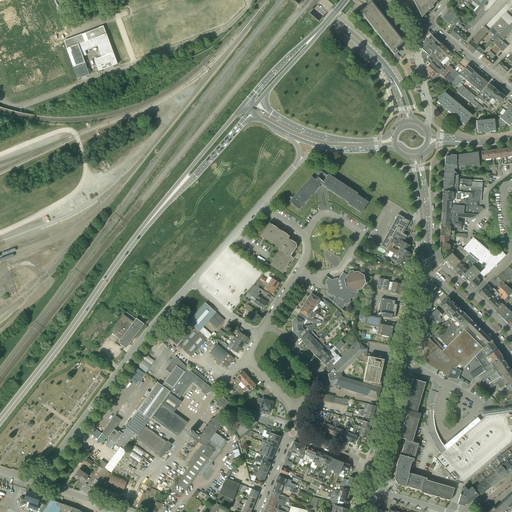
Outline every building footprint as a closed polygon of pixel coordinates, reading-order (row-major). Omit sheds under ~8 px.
[(243,6),(241,0),(227,0),(229,5),(218,8),(220,15),(224,14),(223,11),(230,8),(231,10),(243,6)] [(379,0),(372,0),(371,2),(362,12),(361,11),(360,12),(389,50),(397,60),(400,58),(396,54),(400,51),(397,47),(403,43),(395,33),(379,0)] [(412,0),(421,18),(422,18),(422,17),(429,10),(433,8),(432,6),(437,0),(412,0)] [(479,7),(478,8),(474,12),(477,13),(478,12),(479,10),(480,10),(483,6),(487,1),(485,0),(473,0),(472,1),(476,4),(479,7)] [(449,10),(456,16),(458,14),(451,8),(449,10)] [(456,16),(449,10),(447,13),(454,19),(455,17),(456,16)] [(454,19),(447,13),(445,15),(452,21),(454,19)] [(511,22),(511,18),(507,13),(505,15),(503,16),(501,18),(499,20),(498,22),(496,24),(494,26),(492,28),(497,32),(494,36),(490,40),(485,45),(486,45),(482,45),(480,48),(476,45),(470,51),(478,58),(492,43),(496,39),(500,34),(503,32),(505,30),(507,28),(509,25),(511,23),(511,22)] [(160,27),(163,37),(186,31),(183,21),(160,27)] [(461,26),(458,24),(455,28),(454,27),(451,30),(452,30),(449,34),(455,39),(460,32),(457,30),(461,26)] [(455,39),(462,45),(468,38),(464,34),(467,31),(471,27),(467,24),(460,32),(455,39)] [(94,59),(99,71),(117,64),(103,26),(84,34),(64,41),(78,79),(87,75),(89,75),(81,52),(97,46),(101,57),(94,59)] [(478,43),(489,32),(484,27),(472,39),(474,40),(478,43)] [(496,39),(501,43),(505,39),(504,38),(500,34),(496,39)] [(426,61),(433,53),(438,47),(440,44),(432,35),(423,45),(424,46),(421,49),(422,50),(423,58),(426,61)] [(470,51),(476,45),(478,43),(474,40),(473,42),(470,40),(465,47),(470,51)] [(433,53),(437,57),(445,48),(441,43),(440,44),(438,47),(433,53)] [(495,45),(491,50),(493,52),(492,53),(493,54),(485,64),(490,68),(495,62),(492,59),(496,55),(496,54),(500,50),(495,45)] [(445,48),(437,57),(436,58),(441,62),(444,59),(447,56),(449,59),(453,55),(450,53),(451,52),(445,48)] [(485,56),(484,55),(480,60),(481,61),(485,64),(493,54),(492,53),(490,52),(489,51),(485,56)] [(437,57),(433,53),(426,61),(424,64),(426,65),(424,67),(426,69),(425,70),(435,80),(440,74),(450,84),(455,79),(449,74),(451,72),(447,69),(446,68),(443,72),(441,70),(442,68),(439,65),(441,62),(436,58),(437,57)] [(500,62),(492,70),(497,74),(510,61),(508,59),(502,64),(500,62)] [(510,61),(497,74),(501,77),(509,70),(507,69),(511,63),(511,62),(510,61)] [(449,74),(455,79),(459,74),(457,72),(455,74),(452,72),(454,70),(449,65),(446,68),(447,69),(451,72),(449,74)] [(466,81),(473,71),(473,70),(472,70),(472,69),(471,69),(471,68),(470,68),(470,67),(469,67),(467,65),(459,74),(455,79),(450,84),(455,89),(460,83),(462,85),(466,81)] [(473,71),(466,81),(480,92),(488,83),(482,78),(482,77),(480,75),(479,76),(473,71)] [(489,84),(482,92),(479,96),(478,95),(476,98),(478,100),(480,97),(481,98),(481,99),(492,86),(490,85),(491,84),(490,83),(489,84)] [(475,97),(462,85),(456,91),(480,111),(483,108),(481,106),(473,99),(475,97)] [(484,102),(485,101),(495,89),(493,87),(494,87),(493,86),(492,87),(492,86),(481,99),(484,102)] [(495,89),(485,101),(488,103),(492,98),(494,100),(500,93),(499,92),(499,91),(498,91),(496,90),(497,89),(496,89),(495,89)] [(445,108),(451,113),(458,104),(445,92),(437,102),(443,107),(442,108),(444,109),(445,108)] [(500,93),(494,100),(496,101),(493,104),(496,106),(497,105),(498,106),(505,97),(505,96),(504,95),(503,96),(500,93)] [(472,115),(458,104),(451,113),(456,118),(456,119),(458,121),(459,120),(464,125),(465,124),(469,119),(472,115)] [(511,104),(500,118),(505,123),(509,126),(511,122),(511,104)] [(495,128),(495,121),(494,119),(476,121),(477,128),(477,133),(485,132),(485,133),(488,133),(488,132),(496,131),(495,128)] [(494,159),(499,158),(501,158),(506,157),(505,149),(493,150),(494,159)] [(482,160),(487,159),(489,159),(494,159),(493,150),(481,152),(482,160)] [(478,152),(456,155),(450,155),(450,156),(446,156),(445,157),(444,165),(460,166),(465,166),(470,166),(473,167),(480,167),(478,152)] [(444,165),(444,173),(454,174),(456,174),(456,172),(454,171),(454,169),(465,170),(465,166),(460,166),(444,165)] [(299,210),(315,192),(320,186),(323,186),(349,203),(348,204),(361,213),(368,202),(357,195),(358,193),(328,174),(327,175),(318,169),(289,201),(299,210)] [(458,179),(444,178),(443,184),(482,187),(483,181),(464,180),(458,179)] [(443,191),(481,194),(482,194),(482,187),(443,184),(443,191)] [(442,199),(477,201),(480,202),(481,194),(443,191),(442,199)] [(442,199),(442,205),(441,212),(477,215),(483,209),(481,207),(477,207),(477,201),(442,199)] [(441,212),(441,220),(440,236),(453,237),(454,231),(459,231),(460,231),(461,231),(461,230),(461,228),(461,222),(458,222),(458,218),(473,219),(477,215),(441,212)] [(380,246),(385,249),(389,242),(390,242),(392,238),(397,241),(399,237),(405,240),(407,236),(403,233),(410,221),(397,215),(380,246)] [(296,243),(290,239),(289,238),(290,236),(269,223),(261,235),(282,248),(271,266),(283,274),(293,258),(291,256),(297,247),(296,243)] [(454,237),(453,237),(440,236),(440,243),(447,243),(454,247),(455,244),(453,243),(454,240),(454,237)] [(494,256),(473,237),(463,249),(469,253),(472,256),(478,261),(485,268),(481,273),(480,273),(473,280),(468,284),(473,290),(485,279),(483,278),(505,256),(501,250),(494,256)] [(390,242),(394,244),(400,247),(408,252),(409,249),(408,248),(410,245),(399,240),(397,244),(396,243),(397,241),(392,238),(390,242)] [(394,244),(390,242),(389,242),(385,249),(393,253),(407,261),(408,259),(409,259),(411,255),(409,253),(409,252),(408,252),(400,247),(398,251),(392,248),(393,245),(393,246),(394,244)] [(453,269),(469,253),(463,249),(460,245),(456,249),(444,260),(453,269)] [(405,264),(407,261),(393,253),(390,259),(406,268),(407,265),(405,264)] [(472,256),(469,253),(453,269),(461,277),(467,271),(473,264),(474,266),(478,261),(472,256)] [(481,273),(475,267),(474,266),(473,264),(467,271),(461,277),(466,282),(471,278),(473,280),(480,273),(481,273)] [(497,277),(502,281),(504,283),(506,285),(511,280),(511,269),(509,267),(497,277)] [(367,283),(365,275),(364,274),(363,275),(358,271),(354,272),(353,270),(350,271),(347,275),(343,273),(343,272),(339,279),(337,279),(338,278),(337,278),(337,279),(334,280),(333,279),(333,280),(332,280),(326,276),(328,278),(325,283),(326,285),(327,285),(328,290),(327,290),(327,293),(332,296),(333,295),(335,297),(333,301),(334,302),(342,310),(346,304),(351,302),(350,299),(349,300),(349,299),(357,297),(358,295),(358,292),(358,290),(362,289),(365,284),(366,285),(367,283)] [(279,283),(271,278),(268,284),(276,289),(279,283)] [(392,282),(392,283),(388,282),(389,280),(379,278),(377,289),(386,291),(387,289),(391,290),(390,293),(391,293),(396,294),(396,293),(400,294),(401,288),(400,288),(401,284),(397,283),(398,281),(393,280),(393,282),(392,282)] [(272,294),(276,289),(268,284),(264,281),(260,279),(259,281),(263,283),(262,284),(265,286),(266,287),(265,289),(272,294)] [(506,285),(504,283),(501,286),(496,291),(486,301),(494,310),(511,292),(511,290),(506,285)] [(492,289),(487,284),(478,293),(486,301),(496,291),(493,288),(492,289)] [(255,300),(253,302),(263,309),(267,302),(257,296),(259,293),(261,289),(257,287),(256,286),(255,285),(248,293),(252,296),(252,297),(255,300)] [(511,292),(494,310),(499,315),(511,302),(511,292)] [(307,300),(315,305),(316,306),(319,308),(321,305),(319,304),(321,301),(320,300),(311,294),(307,300)] [(433,296),(425,295),(423,310),(430,311),(433,296)] [(444,314),(454,303),(447,297),(439,306),(444,311),(442,313),(444,314)] [(381,298),(379,312),(378,312),(377,316),(392,318),(392,317),(395,317),(397,305),(394,304),(395,301),(381,298)] [(311,311),(315,305),(307,300),(304,306),(311,311)] [(504,320),(511,311),(511,302),(499,315),(504,320)] [(205,303),(188,322),(190,323),(193,327),(199,332),(202,328),(208,321),(212,317),(216,312),(205,303)] [(459,308),(454,303),(444,314),(445,315),(443,317),(444,318),(440,323),(442,325),(444,323),(459,308)] [(249,310),(251,307),(248,305),(245,310),(251,313),(248,317),(255,322),(259,315),(249,310)] [(312,320),(307,317),(311,311),(304,306),(298,314),(304,318),(308,321),(312,321),(312,320)] [(444,323),(448,327),(463,312),(459,308),(444,323)] [(436,309),(423,322),(424,323),(423,325),(427,330),(442,315),(436,309)] [(126,349),(144,324),(136,318),(136,319),(126,311),(123,314),(110,332),(119,338),(116,341),(118,342),(118,343),(126,349)] [(467,316),(463,312),(448,327),(438,337),(442,341),(467,316)] [(297,317),(296,318),(293,323),(293,328),(302,326),(302,324),(303,321),(302,320),(304,318),(298,314),(297,316),(298,317),(298,318),(297,317)] [(392,332),(393,326),(391,326),(391,327),(380,324),(381,318),(366,315),(365,325),(378,327),(377,334),(380,335),(381,336),(382,335),(390,337),(391,331),(392,332)] [(472,321),(467,316),(442,341),(447,346),(472,321)] [(464,367),(475,356),(491,340),(472,321),(447,346),(444,349),(428,364),(449,376),(449,375),(448,375),(449,373),(455,377),(455,375),(456,375),(459,370),(455,369),(459,365),(461,365),(464,367)] [(177,345),(185,336),(193,327),(190,323),(182,332),(174,341),(177,345)] [(312,325),(302,326),(293,328),(294,331),(298,336),(300,338),(301,337),(307,331),(313,329),(315,328),(315,324),(312,325)] [(199,332),(193,327),(185,336),(199,348),(207,339),(205,337),(203,335),(201,333),(199,332)] [(315,337),(311,332),(314,330),(313,329),(307,331),(301,337),(303,339),(302,340),(304,342),(307,345),(315,337)] [(239,336),(238,338),(244,343),(248,337),(241,333),(238,331),(236,334),(239,336)] [(199,348),(185,336),(177,345),(191,357),(199,348)] [(324,338),(322,336),(319,339),(316,336),(315,337),(307,345),(311,350),(319,343),(324,338)] [(238,338),(236,342),(229,337),(227,339),(234,344),(241,348),(244,343),(238,338)] [(326,340),(324,338),(319,343),(311,350),(316,355),(323,348),(326,345),(323,343),(326,340)] [(431,341),(429,338),(429,339),(430,339),(429,340),(429,341),(428,341),(428,342),(428,343),(427,344),(427,345),(427,346),(427,347),(428,348),(428,349),(429,350),(430,351),(421,359),(420,359),(428,364),(444,349),(438,342),(436,344),(431,340),(431,341)] [(337,355),(334,351),(337,348),(338,350),(344,344),(341,340),(331,349),(330,350),(320,359),(325,364),(330,359),(333,363),(340,357),(337,354),(337,355)] [(475,356),(483,368),(485,371),(487,369),(486,367),(502,357),(491,340),(475,356)] [(220,342),(219,343),(226,349),(227,347),(231,349),(238,354),(241,348),(234,344),(232,347),(229,345),(228,346),(221,341),(220,342)] [(359,344),(357,342),(356,341),(350,347),(351,348),(350,349),(349,348),(347,351),(348,351),(334,365),(333,364),(327,370),(330,385),(336,387),(335,389),(338,389),(338,387),(356,392),(355,395),(363,397),(364,395),(377,399),(381,387),(373,384),(373,386),(363,383),(342,377),(341,373),(357,358),(358,359),(360,357),(361,358),(364,355),(366,356),(367,349),(366,349),(360,343),(359,344)] [(226,368),(234,358),(217,344),(209,353),(218,361),(216,363),(219,365),(221,363),(226,368)] [(326,345),(323,348),(316,355),(320,359),(330,350),(331,349),(327,344),(326,345)] [(367,363),(363,381),(363,383),(373,386),(373,384),(381,387),(381,386),(380,386),(384,368),(382,368),(384,359),(366,356),(367,349),(366,356),(364,355),(361,358),(360,357),(358,359),(358,360),(358,361),(367,363)] [(136,365),(146,373),(152,365),(142,357),(136,365)] [(510,369),(502,357),(486,367),(487,369),(485,371),(478,375),(485,386),(510,369)] [(134,366),(126,377),(136,384),(144,373),(134,366)] [(164,382),(162,385),(170,391),(173,388),(185,372),(176,366),(165,382),(164,382)] [(473,379),(478,375),(485,371),(483,368),(482,368),(481,367),(469,374),(473,379)] [(188,422),(174,412),(182,402),(179,400),(188,386),(189,387),(192,382),(202,390),(201,391),(206,395),(212,388),(187,368),(185,372),(173,388),(170,391),(151,418),(177,437),(188,422)] [(489,389),(495,385),(497,384),(500,388),(505,385),(511,380),(511,372),(510,369),(485,386),(486,386),(489,389)] [(239,384),(241,382),(248,376),(243,371),(235,379),(239,384)] [(245,387),(252,381),(248,376),(241,382),(245,387)] [(411,440),(414,430),(417,418),(419,419),(421,414),(415,412),(424,382),(425,383),(425,382),(413,379),(407,398),(409,399),(407,405),(405,405),(404,409),(405,410),(404,414),(407,415),(405,419),(407,420),(405,426),(403,426),(401,434),(403,435),(402,438),(406,439),(412,441),(411,440)] [(247,394),(247,395),(248,396),(254,392),(257,388),(255,387),(256,386),(252,381),(245,387),(242,390),(239,393),(242,395),(246,390),(247,389),(249,392),(247,394)] [(137,411),(149,420),(151,418),(170,391),(162,385),(158,382),(137,411)] [(501,404),(511,397),(511,388),(511,390),(506,393),(504,395),(506,397),(499,402),(501,404)] [(198,442),(203,445),(205,447),(207,444),(215,433),(234,406),(217,393),(212,399),(218,404),(217,406),(221,409),(215,418),(210,420),(211,422),(207,424),(208,426),(204,427),(205,430),(202,431),(203,433),(199,435),(199,436),(195,433),(195,432),(190,429),(187,434),(191,437),(195,439),(198,442)] [(274,404),(273,402),(267,400),(267,399),(265,398),(264,397),(263,397),(262,399),(259,398),(259,399),(257,398),(256,402),(258,402),(256,411),(260,412),(269,415),(270,413),(272,406),(273,406),(274,404)] [(500,405),(502,407),(511,405),(511,397),(501,404),(500,405)] [(369,404),(362,403),(362,405),(364,405),(363,410),(365,410),(374,413),(376,406),(369,404)] [(372,419),(374,413),(365,410),(363,410),(362,410),(360,416),(372,419)] [(439,451),(441,454),(436,458),(456,482),(456,481),(463,483),(511,442),(511,434),(510,432),(511,429),(511,412),(486,416),(480,421),(477,417),(472,422),(469,424),(444,446),(445,447),(439,451)] [(310,426),(312,427),(315,428),(318,421),(316,419),(317,414),(313,413),(312,417),(313,417),(310,426)] [(115,415),(102,433),(120,447),(123,449),(138,429),(130,423),(124,430),(124,429),(119,431),(118,432),(115,430),(122,420),(115,415)] [(318,429),(321,430),(326,417),(323,416),(322,420),(319,419),(318,421),(315,428),(318,429)] [(331,422),(328,420),(328,418),(326,417),(321,430),(323,431),(326,433),(329,425),(331,422)] [(361,423),(359,426),(361,426),(369,429),(371,423),(363,421),(364,420),(358,418),(357,420),(361,421),(361,423)] [(329,434),(329,433),(332,435),(337,422),(334,421),(332,426),(329,425),(326,433),(329,434)] [(332,435),(334,435),(334,436),(337,437),(340,430),(337,428),(340,423),(337,422),(332,435)] [(340,438),(341,438),(343,439),(348,426),(345,425),(343,431),(340,430),(337,437),(340,438)] [(355,425),(354,427),(356,428),(360,429),(359,434),(359,435),(360,436),(361,436),(361,437),(363,437),(363,438),(363,439),(364,440),(365,440),(366,440),(366,439),(367,438),(369,429),(361,426),(359,426),(355,425)] [(145,426),(136,439),(158,455),(157,456),(161,459),(172,444),(168,441),(167,442),(145,426)] [(347,441),(348,441),(352,432),(349,431),(350,427),(348,426),(343,439),(345,440),(345,441),(347,441)] [(356,441),(355,440),(357,436),(354,435),(355,433),(354,433),(356,428),(354,427),(352,432),(348,441),(354,443),(355,443),(356,441)] [(270,432),(271,430),(265,428),(264,430),(267,431),(265,434),(269,435),(267,438),(279,443),(280,439),(281,437),(270,432)] [(193,462),(191,466),(189,468),(183,476),(177,485),(186,491),(197,475),(200,476),(201,475),(202,476),(210,466),(213,466),(212,464),(212,463),(227,442),(215,433),(207,444),(205,447),(193,462)] [(279,443),(267,438),(266,441),(262,439),(261,442),(263,443),(276,448),(277,446),(278,446),(279,443)] [(427,478),(424,477),(420,476),(413,474),(408,473),(409,470),(410,469),(413,470),(414,464),(411,463),(412,462),(411,462),(412,461),(413,461),(415,455),(417,448),(418,444),(412,442),(412,441),(406,439),(404,444),(402,451),(401,455),(400,454),(398,458),(396,466),(395,470),(396,470),(394,477),(398,484),(406,486),(409,487),(416,489),(417,489),(421,490),(420,492),(425,493),(425,491),(428,492),(428,494),(432,494),(431,495),(440,497),(440,496),(447,499),(446,499),(451,500),(454,488),(426,480),(427,478)] [(294,456),(295,453),(299,444),(293,442),(290,449),(289,449),(286,456),(290,457),(291,455),(294,456)] [(275,450),(276,448),(263,443),(262,445),(266,446),(265,450),(267,450),(265,454),(260,451),(259,454),(264,456),(272,459),(273,457),(274,456),(276,451),(275,450)] [(299,444),(295,453),(294,456),(303,460),(306,453),(303,452),(305,447),(299,444)] [(105,468),(111,473),(127,451),(123,449),(120,447),(107,465),(102,461),(100,464),(105,468)] [(305,461),(308,462),(308,461),(312,462),(317,451),(308,448),(306,453),(303,460),(301,465),(303,466),(305,461)] [(511,467),(511,455),(508,450),(502,455),(511,467)] [(317,451),(312,462),(311,464),(314,465),(317,466),(322,454),(317,451)] [(319,467),(321,464),(323,465),(327,456),(322,454),(317,466),(319,467)] [(497,459),(507,473),(511,469),(511,467),(502,455),(497,459)] [(273,459),(272,459),(264,456),(263,460),(256,458),(254,461),(262,464),(269,467),(273,459)] [(328,470),(332,458),(327,456),(323,465),(326,466),(325,469),(327,470),(325,475),(326,475),(328,470)] [(85,472),(82,469),(83,467),(84,467),(86,465),(88,467),(92,462),(88,458),(74,477),(79,481),(85,472)] [(329,477),(331,471),(334,472),(334,470),(338,460),(332,458),(328,470),(326,475),(329,477)] [(494,462),(490,465),(492,467),(501,478),(507,473),(497,459),(494,462)] [(340,474),(344,463),(338,460),(334,470),(334,472),(336,473),(333,480),(334,481),(333,484),(335,485),(336,482),(340,474)] [(348,471),(348,469),(349,469),(350,469),(351,468),(351,467),(351,466),(350,466),(350,465),(344,463),(340,474),(346,476),(348,471)] [(267,472),(269,467),(262,464),(260,467),(255,466),(255,467),(267,472)] [(264,480),(267,472),(255,467),(253,471),(255,472),(254,475),(264,480)] [(501,478),(492,467),(482,474),(491,486),(501,478)] [(83,484),(91,473),(86,470),(85,472),(79,481),(83,484)] [(128,479),(112,473),(107,484),(123,491),(128,479)] [(477,479),(486,490),(491,486),(482,474),(479,477),(477,479)] [(261,486),(264,480),(254,475),(254,476),(256,477),(253,483),(250,482),(251,483),(251,484),(254,485),(254,484),(255,483),(261,486)] [(279,475),(276,482),(284,485),(286,486),(290,488),(293,489),(293,488),(295,489),(296,485),(290,483),(291,481),(287,479),(279,475)] [(353,487),(355,478),(355,477),(355,476),(354,476),(354,475),(353,475),(352,476),(351,477),(349,476),(349,480),(343,479),(342,483),(341,482),(341,483),(340,486),(346,488),(347,485),(353,487)] [(240,484),(226,479),(222,484),(217,499),(231,504),(237,490),(240,484)] [(486,490),(477,479),(474,481),(471,483),(480,494),(486,490)] [(281,487),(283,488),(284,488),(284,489),(291,492),(293,489),(290,488),(286,486),(284,485),(276,482),(272,491),(279,494),(281,487)] [(479,495),(472,487),(468,482),(464,486),(464,487),(462,488),(464,491),(463,492),(465,494),(463,493),(463,495),(460,494),(458,504),(464,506),(465,503),(468,504),(479,495)] [(340,491),(335,490),(334,492),(349,496),(350,495),(349,495),(351,490),(341,487),(340,491)] [(155,498),(158,491),(152,488),(150,492),(146,490),(145,493),(149,495),(155,498)] [(259,492),(252,489),(251,489),(249,495),(257,498),(259,492)] [(41,496),(27,491),(24,501),(29,503),(28,508),(37,511),(39,505),(38,504),(41,496)] [(286,499),(280,496),(278,495),(279,494),(272,491),(270,496),(271,496),(285,502),(286,499)] [(511,511),(511,491),(498,505),(499,505),(496,507),(494,505),(493,507),(487,511),(511,511)] [(348,499),(349,496),(334,492),(334,494),(331,493),(331,495),(333,495),(334,495),(340,497),(339,501),(348,503),(349,499),(348,499)] [(149,495),(145,493),(143,493),(139,501),(145,504),(149,495)] [(254,504),(257,498),(249,495),(247,501),(254,504)] [(271,496),(269,500),(280,505),(283,506),(285,502),(271,496)] [(83,511),(73,507),(58,502),(50,500),(40,511),(83,511)] [(245,506),(252,509),(254,504),(247,501),(245,500),(244,503),(246,503),(245,506)] [(269,500),(267,505),(278,509),(279,507),(280,505),(269,500)] [(136,510),(141,511),(142,511),(145,504),(139,501),(136,510)] [(159,510),(163,504),(156,501),(153,508),(159,510)] [(216,511),(217,511),(221,506),(216,503),(209,511),(216,511)]
